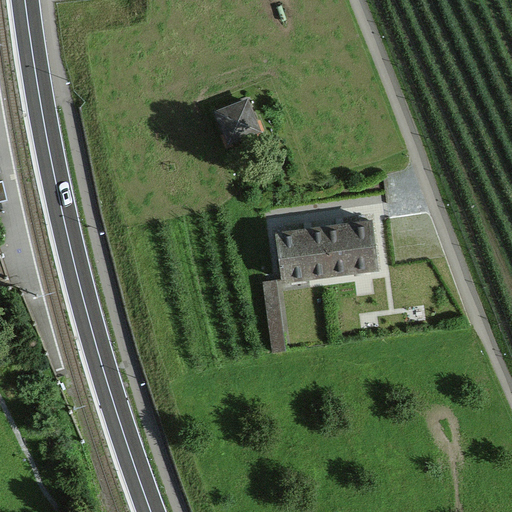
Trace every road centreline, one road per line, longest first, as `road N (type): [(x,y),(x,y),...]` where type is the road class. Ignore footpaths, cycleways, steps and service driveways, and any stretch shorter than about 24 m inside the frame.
road 1 (primary): [(155,511),(106,377),(25,0)]
road 2 (track): [(511,394),(348,0)]
